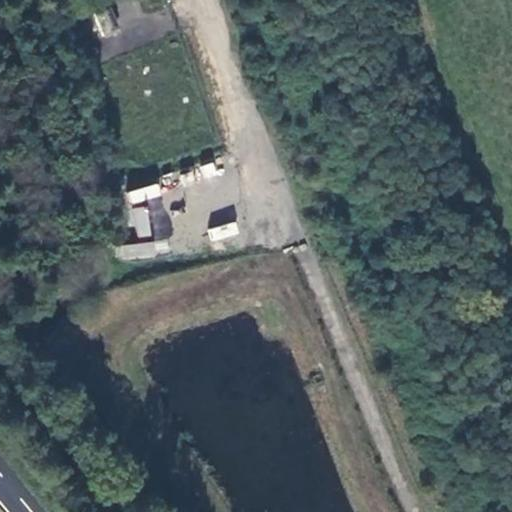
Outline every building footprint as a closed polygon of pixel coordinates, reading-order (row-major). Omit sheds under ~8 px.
[(110,11),(95,16),(102,36),(117,31),(110,11)] [(130,205),(162,196),(158,183),(126,192),(130,205)] [(131,208),(135,238),(151,236),(147,206),(131,208)] [(151,233),(166,234),(169,208),(154,207),(151,233)] [(120,261),(156,255),(153,241),(117,247),(120,261)]
